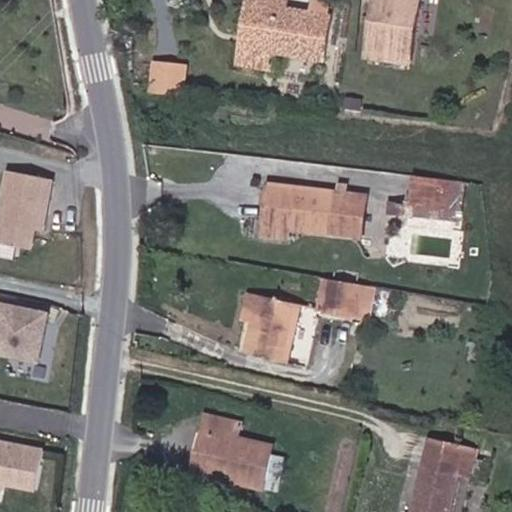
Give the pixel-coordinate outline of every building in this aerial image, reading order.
[(283,44),(332,51),(340,7),(298,2),(298,0),(253,0),(251,16),(264,18),(262,30),(285,35),(283,44)] [(371,52),(418,62),(430,0),(390,0),(387,17),(378,16),(371,52)] [(245,52),(279,57),(283,44),(285,35),(262,30),(264,18),(251,16),(245,52)] [(155,59),(153,89),(190,91),(192,61),(155,59)] [(402,196),(443,201),(447,171),(405,166),(402,196)] [(0,222),(0,243),(34,247),(36,226),(50,227),(55,175),(6,170),(0,222)] [(258,220),(352,231),(357,191),(263,179),(258,220)] [(319,302),(358,309),(363,281),(324,274),(319,302)] [(239,350),(278,359),(292,301),(274,297),(274,294),(269,293),(268,295),(241,289),(235,316),(247,319),(239,350)] [(0,352),(42,361),(53,308),(0,297),(0,352)] [(196,471),(270,484),(275,450),(258,447),(260,436),(230,433),(231,421),(192,415),(190,425),(202,428),(196,471)] [(184,470),(196,471),(202,428),(190,425),(184,470)] [(402,511),(445,511),(458,471),(470,474),(477,450),(427,436),(402,511)] [(0,485),(36,491),(43,444),(0,437),(0,485)]
